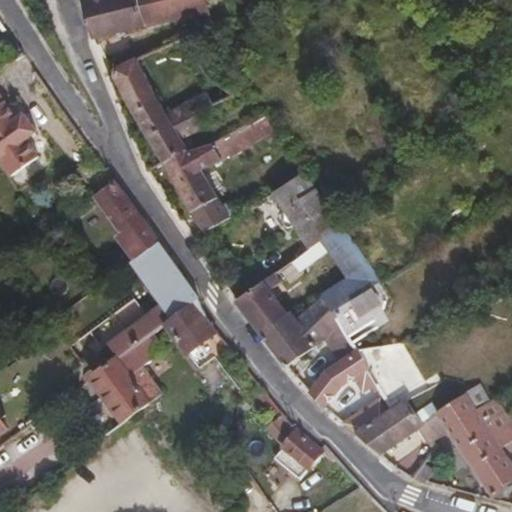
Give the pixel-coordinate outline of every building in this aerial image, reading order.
[(205,8),(202,0),(81,0),(91,36),(186,13),(205,8)] [(209,19),(205,8),(186,13),(192,26),(209,19)] [(163,108),(134,56),(114,66),(113,76),(159,159),(186,146),(181,136),(170,118),(175,116),(171,109),(169,104),(163,108)] [(37,132),(21,109),(15,114),(0,92),(0,159),(10,173),(36,153),(27,139),(37,132)] [(210,104),(207,94),(187,102),(191,112),(210,104)] [(200,126),(191,112),(187,102),(171,109),(175,116),(170,118),(181,136),(200,126)] [(226,214),(199,166),(273,123),(265,111),(210,143),(189,150),(186,146),(159,159),(168,172),(191,216),(201,229),(226,214)] [(114,180),(94,151),(74,166),(94,195),(114,180)] [(339,221),(303,170),(270,189),(307,244),(321,235),(339,221)] [(158,239),(114,180),(94,195),(137,254),(158,239)] [(368,260),(339,221),(321,235),(327,244),(325,246),(347,275),(368,260)] [(297,266),(325,246),(327,244),(321,235),(307,244),(290,257),(297,266)] [(197,294),(158,239),(137,254),(121,266),(150,307),(100,345),(109,358),(96,369),(97,384),(123,418),(149,399),(118,354),(148,332),(164,319),(197,294)] [(331,308),(380,276),(368,260),(347,275),(320,292),(331,308)] [(277,297),(268,285),(278,278),(273,269),(264,277),(260,277),(235,295),(233,297),(249,318),(277,297)] [(317,339),(325,329),(336,316),(331,308),(320,292),(317,294),(319,297),(296,319),(290,311),(288,312),(261,332),(285,364),(317,339)] [(227,342),(216,327),(212,331),(202,314),(204,308),(197,294),(164,319),(198,363),(227,342)] [(261,332),(288,312),(277,297),(249,318),(261,332)] [(357,346),(336,316),(325,329),(344,354),(357,346)] [(141,362),(159,348),(148,332),(118,354),(149,399),(161,389),(141,362)] [(343,380),(367,363),(357,346),(344,354),(325,367),(308,390),(323,405),(343,380)] [(448,423),(476,405),(466,389),(423,418),(405,396),(386,408),(353,429),(380,451),(418,423),(430,438),(449,425),(448,423)] [(353,429),(386,408),(377,395),(340,418),(353,429)] [(494,431),(511,419),(496,395),(476,405),(448,423),(449,425),(473,462),(503,443),(494,431)] [(511,419),(494,431),(503,443),(473,462),(495,491),(511,480),(511,419)] [(315,453),(318,447),(296,427),(273,455),(296,475),(315,453)] [(425,478),(432,467),(422,460),(412,474),(425,478)]
